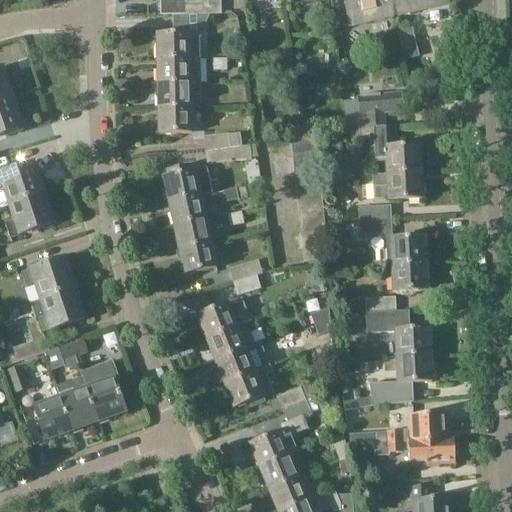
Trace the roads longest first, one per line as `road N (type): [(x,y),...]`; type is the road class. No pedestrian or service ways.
road 1 (residential): [(504,428),(487,0)]
road 2 (residential): [(175,433),(123,296),(102,205),(93,21)]
road 3 (residential): [(175,433),(0,495)]
